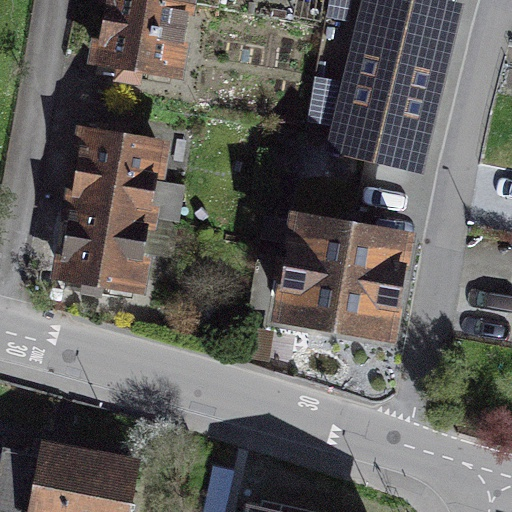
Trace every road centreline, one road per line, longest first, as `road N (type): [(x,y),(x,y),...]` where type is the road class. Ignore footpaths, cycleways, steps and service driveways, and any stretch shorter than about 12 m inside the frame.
road 1 (residential): [(510,0),(407,447)]
road 2 (residential): [(0,331),(407,447)]
